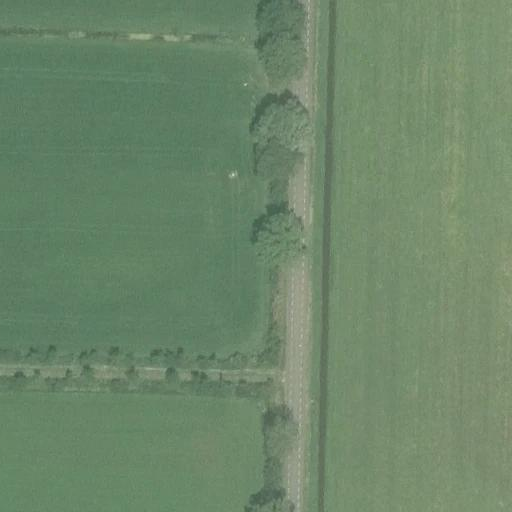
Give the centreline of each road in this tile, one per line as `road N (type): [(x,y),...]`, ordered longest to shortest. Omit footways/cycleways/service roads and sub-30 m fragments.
road 1 (unclassified): [(290,511),(305,0)]
road 2 (track): [(0,371),(292,375)]
